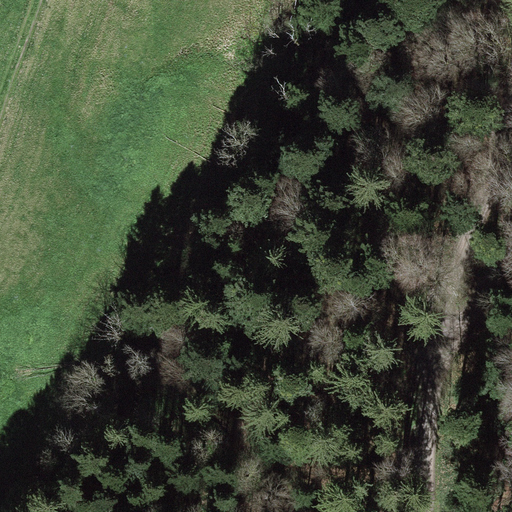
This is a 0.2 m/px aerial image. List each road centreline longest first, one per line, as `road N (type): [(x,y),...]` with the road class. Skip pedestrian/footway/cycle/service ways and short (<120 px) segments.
road 1 (unclassified): [(511,131),(443,305),(444,355)]
road 2 (unclassified): [(426,511),(428,418),(444,355)]
road 3 (unclassified): [(444,355),(511,246)]
road 4 (track): [(40,0),(0,118)]
